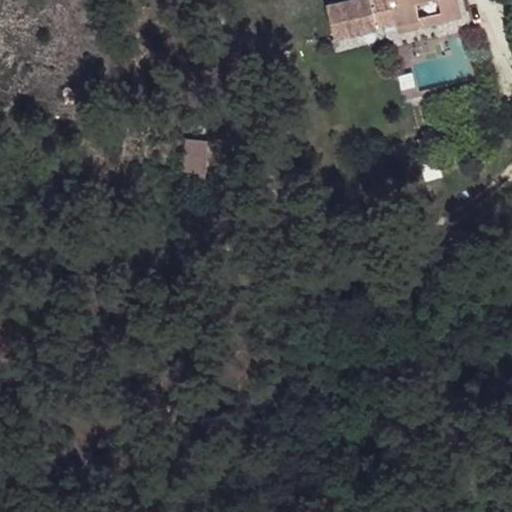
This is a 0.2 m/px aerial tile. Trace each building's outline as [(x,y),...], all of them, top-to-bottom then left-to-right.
[(459,92),(463,101),(482,93),(457,37),(432,50),(423,34),(391,49),(405,80),(418,110),(441,100),(434,86),(452,77),(459,92)] [(386,89),(399,118),(418,110),(405,80),(386,89)] [(399,118),(386,89),(347,106),(360,136),(399,118)] [(422,119),(463,101),(459,92),(441,100),(418,110),(422,119)] [(181,138),(180,189),(204,190),(205,139),(181,138)]
